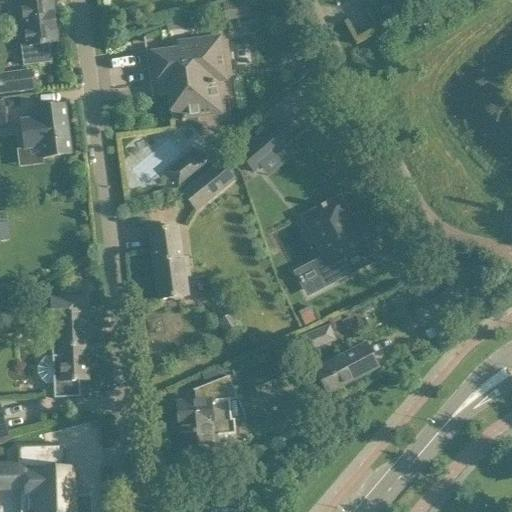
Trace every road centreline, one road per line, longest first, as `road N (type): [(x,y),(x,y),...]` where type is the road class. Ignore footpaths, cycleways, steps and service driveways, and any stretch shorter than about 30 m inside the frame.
road 1 (residential): [(136,511),(81,0)]
road 2 (residential): [(450,273),(314,0)]
road 3 (tertiary): [(369,511),(433,433),(491,381)]
